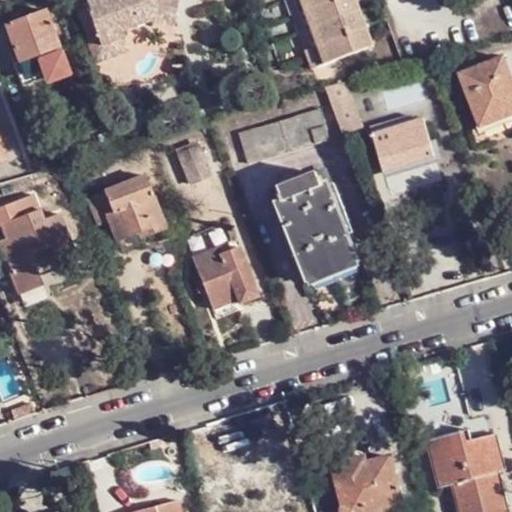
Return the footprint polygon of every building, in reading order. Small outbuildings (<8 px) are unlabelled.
[(74,0),(82,18),(84,17),(92,37),(98,35),(101,46),(125,38),(123,31),(151,21),(159,18),(152,0),(147,0),(143,1),(142,0),(74,0)] [(142,0),(143,1),(147,0),(152,0),(159,18),(151,21),(175,24),(179,0),(142,0)] [(314,47),(296,0),(288,0),(306,49),(314,47)] [(351,0),(296,0),(314,47),(306,49),(313,69),(369,48),(351,0)] [(376,45),(359,0),(351,0),(369,48),(376,45)] [(61,47),(46,10),(6,25),(20,63),(61,47)] [(98,35),(92,37),(90,38),(99,61),(130,50),(125,38),(101,46),(98,35)] [(69,69),(61,47),(20,63),(15,65),(24,87),(47,78),(53,81),(65,76),(69,69)] [(511,117),(511,79),(503,57),(460,74),(482,129),(511,117)] [(350,83),(331,89),(346,131),(365,124),(350,83)] [(336,143),(328,113),(246,136),(254,165),(336,143)] [(374,137),(394,132),(392,123),(373,127),(374,137)] [(427,126),(394,132),(374,137),(381,173),(434,163),(427,126)] [(213,179),(201,145),(177,155),(190,188),(213,179)] [(320,182),(317,175),(279,189),(282,197),(280,199),(281,203),(277,204),(307,283),(358,263),(328,184),(323,186),(322,181),(320,182)] [(165,228),(142,178),(88,201),(100,228),(108,224),(116,242),(137,234),(140,239),(165,228)] [(35,196),(0,208),(0,227),(3,226),(8,238),(11,249),(8,250),(15,269),(11,270),(20,294),(43,286),(33,256),(54,250),(61,270),(79,264),(63,217),(46,223),(35,196)] [(8,238),(2,240),(5,251),(8,250),(11,249),(8,238)] [(256,299),(237,248),(220,255),(218,249),(192,259),(212,310),(237,301),(240,305),(256,299)] [(506,470),(495,435),(473,441),(469,430),(426,444),(443,490),(453,487),(461,511),(509,511),(498,472),(506,470)] [(390,511),(403,509),(391,459),(368,464),(366,457),(333,466),(343,507),(341,511),(390,511)]
